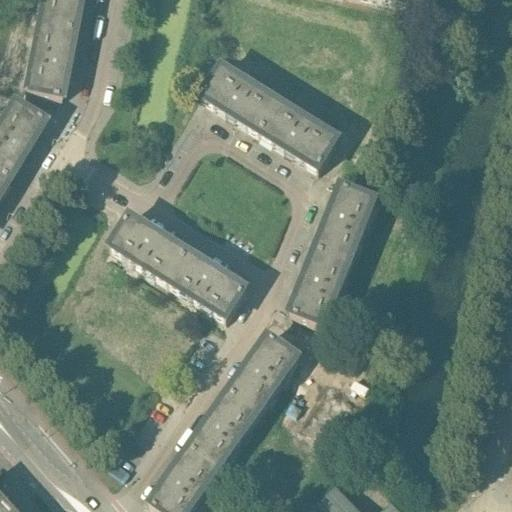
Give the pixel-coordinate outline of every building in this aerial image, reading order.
[(81,0),(42,0),(36,34),(73,41),(79,13),(81,2),(81,0)] [(358,0),(358,5),(425,19),(429,0),(358,0)] [(73,41),(36,34),(23,101),(60,109),(66,80),(68,69),(73,41)] [(260,145),(280,112),(221,76),(201,108),(226,124),(235,130),(236,130),(260,145)] [(0,129),(0,185),(8,190),(23,166),(29,156),(44,131),(11,111),(0,129)] [(338,149),(280,112),(260,145),(284,160),(293,166),(294,166),(318,181),(338,149)] [(326,232),(315,259),(350,273),(376,209),(341,195),(330,222),(329,222),(325,232),(326,232)] [(109,257),(168,294),(188,261),(164,246),(155,240),(154,240),(130,225),(109,257)] [(325,337),(350,273),(315,259),(304,285),(300,296),(289,323),(325,337)] [(188,261),(168,294),(226,330),(247,298),(222,282),(213,276),(212,276),(188,261)] [(245,378),(228,401),(259,423),(299,367),(268,345),(251,369),(251,368),(244,378),(245,378)] [(220,479),(259,423),(228,401),(212,425),(211,424),(205,433),(205,434),(189,457),(220,479)] [(196,511),(220,479),(189,457),(172,480),(165,489),(166,490),(149,511),(196,511)] [(390,509),(387,511),(352,511),(336,494),(315,511),(394,511),(391,508),(390,508),(390,509)]
